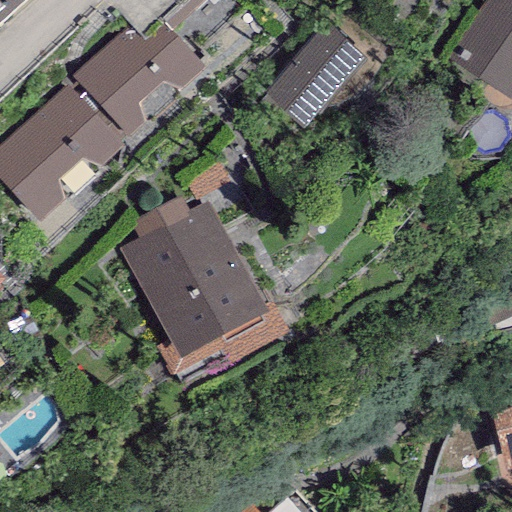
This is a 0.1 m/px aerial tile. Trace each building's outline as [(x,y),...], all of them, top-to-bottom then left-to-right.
[(0,0),(0,26),(27,0),(0,0)] [(511,0),(488,0),(450,56),(509,96),(511,92),(511,0)] [(365,50),(325,15),(263,85),(304,121),(365,50)] [(203,69),(164,25),(146,41),(130,24),(66,82),(67,84),(0,143),(0,180),(38,223),(123,147),(120,143),(203,69)] [(180,358),(267,310),(207,201),(188,212),(179,195),(127,224),(136,240),(120,249),(180,358)] [(511,239),(459,263),(487,327),(511,315),(511,239)] [(511,406),(492,415),(510,486),(511,485),(511,406)] [(258,511),(249,501),(237,511),(258,511)]
